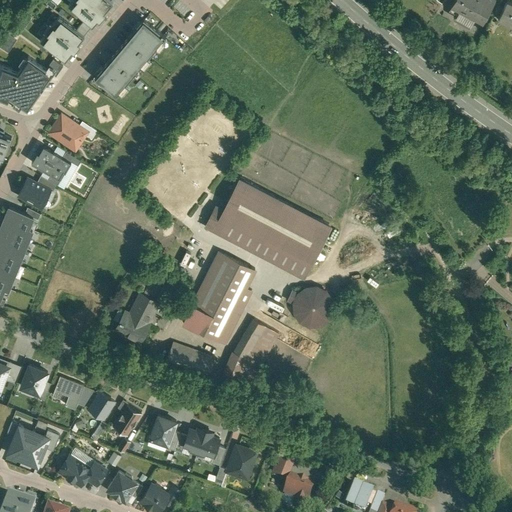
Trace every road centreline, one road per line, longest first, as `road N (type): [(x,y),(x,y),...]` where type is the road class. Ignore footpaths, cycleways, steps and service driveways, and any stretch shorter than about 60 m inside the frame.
road 1 (residential): [(0,321),(449,484)]
road 2 (residential): [(452,278),(493,389),(449,484)]
road 3 (secondary): [(342,0),(511,134)]
road 4 (residential): [(29,128),(139,0)]
road 5 (residential): [(126,511),(0,472)]
